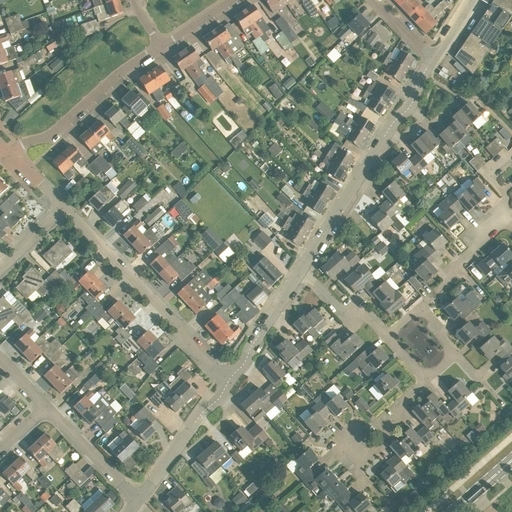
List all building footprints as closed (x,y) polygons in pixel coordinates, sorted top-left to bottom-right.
[(99,22),(123,14),(118,0),(102,6),(100,7),(102,13),(97,15),(99,22)] [(263,0),(274,14),(287,5),(284,0),(263,0)] [(313,18),(319,13),(309,0),(307,0),(303,3),(303,5),(311,17),(313,18)] [(409,16),(423,3),(419,0),(408,0),(400,7),(409,16)] [(511,16),(511,0),(493,0),(455,58),(472,75),(511,16)] [(448,6),(444,1),(443,1),(435,9),(434,9),(417,25),(426,34),(436,24),(432,20),(438,14),(439,15),(448,6)] [(417,25),(434,9),(430,4),(424,10),(420,6),(423,4),(423,3),(409,16),(417,25)] [(253,5),(244,11),(261,37),(265,43),(269,39),(265,33),(270,30),(253,5)] [(251,33),(256,40),(261,37),(244,11),(234,18),(247,36),(251,33)] [(8,27),(21,22),(18,15),(6,20),(8,27)] [(357,37),(369,26),(364,21),(359,15),(337,36),(342,42),(353,32),(357,37)] [(336,17),(327,23),(332,30),(341,24),(336,17)] [(86,37),(100,32),(96,21),(82,25),(86,37)] [(21,22),(8,27),(11,35),(23,30),(21,22)] [(286,36),(291,44),(298,39),(286,22),(279,28),(282,32),(285,36),(286,36)] [(212,32),(230,57),(234,54),(231,50),(242,42),(229,24),(223,28),(222,26),(212,32)] [(217,49),(225,61),(230,57),(212,32),(203,38),(212,52),(217,49)] [(293,46),(291,44),(286,36),(285,36),(282,32),(275,37),(285,52),(293,46)] [(50,42),(55,40),(53,33),(47,35),(50,42)] [(373,48),(381,38),(374,33),(366,43),(373,48)] [(0,50),(3,50),(1,43),(8,40),(6,35),(0,37),(0,50)] [(57,42),(46,48),(49,52),(59,46),(57,42)] [(374,49),(381,53),(383,50),(385,47),(378,42),(374,49)] [(196,63),(200,60),(191,46),(182,53),(199,78),(204,85),(217,100),(218,99),(220,102),(225,98),(222,95),(225,92),(212,77),(207,80),(196,63)] [(0,65),(18,59),(14,47),(4,50),(3,50),(0,50),(0,65)] [(342,56),(335,49),(327,56),(334,64),(342,56)] [(40,51),(32,57),(36,63),(43,58),(42,57),(44,56),(40,51)] [(414,60),(400,52),(395,61),(390,58),(392,55),(387,52),(384,57),(407,72),(414,60)] [(194,81),(199,78),(182,53),(172,59),(181,73),(186,69),(194,81)] [(230,57),(232,61),(238,69),(242,66),(234,54),(230,57)] [(352,61),(346,55),(342,60),(347,66),(352,61)] [(0,88),(0,89),(23,81),(21,76),(20,72),(27,69),(36,63),(32,57),(23,62),(17,65),(19,69),(0,75),(0,88)] [(401,83),(407,72),(384,57),(380,63),(387,67),(389,64),(392,65),(386,74),(401,83)] [(56,73),(65,66),(59,59),(50,67),(56,73)] [(316,63),(312,59),(307,63),(311,68),(316,63)] [(170,82),(166,75),(160,67),(150,74),(160,89),(170,82)] [(366,77),(374,82),(375,83),(376,82),(379,77),(370,71),(366,77)] [(156,94),(163,105),(164,105),(168,102),(167,100),(163,94),(160,89),(150,74),(139,81),(145,90),(149,96),(154,92),(156,94)] [(287,89),(295,82),(291,77),(283,85),(287,89)] [(24,82),(30,80),(29,80),(26,81),(25,80),(23,81),(0,89),(5,102),(8,101),(16,111),(30,98),(24,82)] [(394,93),(380,84),(374,93),(371,91),(373,88),(366,84),(363,90),(387,104),(394,93)] [(210,105),(217,100),(204,85),(197,91),(210,105)] [(283,95),(279,89),(272,94),(277,100),(283,95)] [(371,98),(367,106),(366,108),(380,116),(387,104),(363,90),(360,95),(367,99),(368,96),(371,98)] [(147,108),(150,104),(140,93),(136,97),(131,91),(121,101),(138,117),(139,116),(140,117),(147,111),(146,110),(147,108)] [(167,100),(168,102),(173,98),(168,91),(163,94),(167,100)] [(269,112),(273,109),(267,102),(263,106),(269,112)] [(315,109),(320,113),(325,107),(321,103),(315,109)] [(472,124),(473,123),(480,117),(469,103),(460,111),(472,124)] [(164,105),(163,105),(157,109),(165,122),(172,117),(170,114),(164,105)] [(132,125),(122,114),(115,106),(105,116),(115,127),(120,122),(132,136),(140,128),(135,122),(132,125)] [(465,131),(472,124),(460,111),(452,118),(455,122),(467,135),(468,135),(465,131)] [(338,116),(337,119),(343,123),(347,117),(345,116),(340,113),(340,114),(339,115),(338,116)] [(367,137),(374,126),(360,117),(356,123),(352,120),(347,117),(343,123),(367,137)] [(367,137),(343,123),(337,119),(334,124),(339,127),(335,133),(346,140),(360,149),(367,137)] [(89,130),(100,142),(105,137),(111,143),(115,139),(106,129),(99,121),(89,130)] [(467,135),(455,122),(447,129),(459,142),(464,147),(472,141),(467,135)] [(455,146),(459,142),(447,129),(439,136),(439,137),(443,140),(451,150),(455,154),(459,151),(455,146)] [(95,157),(105,148),(100,142),(89,130),(79,139),(95,157)] [(235,150),(247,137),(242,131),(229,142),(235,150)] [(443,140),(439,137),(435,141),(427,132),(419,139),(431,153),(439,145),(447,154),(451,150),(443,140)] [(498,154),(503,150),(506,147),(497,138),(490,144),(498,154)] [(126,143),(141,159),(146,154),(131,139),(126,143)] [(431,153),(419,139),(411,146),(418,154),(413,159),(423,170),(428,166),(427,165),(435,158),(431,153)] [(276,143),(268,151),(275,158),(283,151),(276,143)] [(493,158),(498,154),(490,144),(485,148),(493,158)] [(83,168),(88,163),(72,146),(62,154),(73,167),(78,163),(83,168)] [(319,159),(320,160),(323,155),(317,150),(313,153),(319,159)] [(326,150),(323,155),(347,170),(354,159),(340,150),(336,156),(326,150)] [(69,171),(73,167),(62,154),(52,163),(68,181),(74,176),(69,171)] [(409,162),(408,162),(401,154),(391,164),(402,177),(409,170),(415,177),(421,172),(423,170),(413,159),(409,162)] [(326,173),(340,181),(347,170),(323,155),(320,160),(319,161),(326,165),(327,162),(332,164),(330,167),(326,173)] [(486,164),(480,157),(478,155),(474,159),(482,168),(486,164)] [(94,162),(102,172),(105,174),(111,169),(101,156),(94,162)] [(126,159),(120,164),(125,169),(131,164),(126,159)] [(477,172),(482,168),(474,159),(469,163),(477,172)] [(94,162),(88,167),(96,177),(102,172),(94,162)] [(227,164),(221,169),(225,174),(231,168),(227,164)] [(81,194),(88,187),(90,185),(84,178),(74,186),(81,194)] [(254,178),(249,183),(254,189),(259,185),(254,178)] [(461,187),(477,205),(485,198),(480,192),(485,188),(476,178),(472,182),(470,181),(468,180),(461,187),(462,187),(461,187)] [(334,192),(320,183),(314,192),(311,190),(313,187),(306,183),(302,188),(327,203),(334,192)] [(405,197),(399,191),(393,183),(382,192),(389,200),(384,204),(395,217),(401,212),(400,212),(405,207),(400,201),(405,197)] [(125,185),(116,194),(122,200),(131,191),(125,185)] [(182,185),(175,189),(182,200),(188,194),(182,185)] [(98,212),(115,196),(105,186),(89,202),(98,212)] [(469,213),(477,205),(461,187),(454,194),(453,193),(448,198),(459,211),(463,207),(469,213)] [(320,214),(327,203),(302,188),(299,194),(306,198),(309,200),(305,206),(320,214)] [(9,226),(12,229),(25,216),(15,205),(20,200),(13,194),(4,203),(0,207),(0,209),(5,214),(0,218),(0,237),(2,239),(6,234),(3,231),(9,226)] [(193,205),(201,198),(197,194),(190,201),(193,205)] [(143,197),(133,207),(138,213),(148,203),(147,202),(143,197)] [(423,197),(418,201),(422,206),(427,201),(423,197)] [(454,215),(459,211),(448,198),(438,207),(443,213),(437,218),(448,230),(459,221),(454,215)] [(181,200),(174,207),(181,215),(177,218),(184,225),(195,215),(181,200)] [(113,228),(131,211),(122,201),(103,217),(113,228)] [(405,227),(395,217),(384,204),(377,210),(379,212),(370,220),(382,234),(392,225),(399,233),(405,227)] [(164,214),(159,208),(145,222),(150,227),(164,214)] [(299,216),(294,225),(290,223),(292,219),(287,216),(286,216),(282,212),(278,216),(283,221),(287,224),(289,225),(292,227),(307,236),(314,225),(299,216)] [(265,213),(262,216),(260,219),(268,228),(274,222),(265,213)] [(132,245),(143,235),(139,231),(143,228),(142,226),(143,225),(139,220),(133,225),(134,226),(123,236),(132,245)] [(292,227),(289,225),(287,224),(283,221),(279,227),(285,230),(289,233),(288,235),(286,239),(300,247),(307,236),(292,227)] [(151,231),(157,226),(156,225),(144,237),(143,235),(132,245),(141,255),(151,246),(151,247),(162,237),(159,234),(156,237),(151,231)] [(446,243),(440,235),(434,229),(424,239),(424,240),(419,244),(434,260),(443,252),(440,248),(446,243)] [(262,232),(254,241),(263,250),(272,241),(262,232)] [(207,243),(213,251),(223,243),(216,235),(207,243)] [(383,242),(382,241),(378,236),(371,242),(375,246),(380,241),(382,243),(383,242)] [(150,265),(160,275),(169,267),(176,260),(170,253),(176,248),(168,240),(154,253),(154,254),(155,253),(159,257),(150,265)] [(225,262),(230,258),(233,254),(223,243),(221,245),(214,252),(224,263),(225,262)] [(383,243),(377,247),(384,255),(389,251),(383,243)] [(429,264),(434,260),(419,244),(417,246),(420,251),(414,256),(421,265),(415,271),(426,283),(435,276),(433,274),(436,272),(429,264)] [(55,269),(64,260),(71,253),(64,245),(60,249),(57,245),(44,257),(55,269)] [(506,262),(511,256),(511,255),(503,245),(483,262),(482,260),(476,265),(486,276),(491,272),(488,268),(495,262),(503,271),(510,266),(506,262)] [(282,276),(275,269),(264,258),(260,253),(256,257),(252,253),(245,260),(253,268),(271,287),(282,276)] [(353,253),(345,260),(339,253),(327,263),(328,264),(321,270),(329,279),(342,268),(347,274),(361,262),(353,253)] [(189,261),(187,263),(182,267),(176,260),(169,267),(160,275),(169,285),(178,277),(182,281),(181,282),(196,268),(189,261)] [(366,291),(376,281),(363,266),(344,282),(354,293),(362,286),(366,291)] [(511,287),(511,268),(510,266),(503,271),(496,277),(505,287),(509,284),(511,287)] [(44,282),(38,277),(31,270),(26,275),(28,278),(17,288),(27,300),(28,299),(33,303),(39,297),(40,299),(41,297),(43,298),(47,294),(50,298),(61,287),(51,276),(44,282)] [(51,276),(61,287),(71,278),(64,271),(60,275),(56,271),(51,276)] [(212,280),(208,276),(203,271),(177,294),(187,304),(202,289),(206,286),(212,280)] [(86,291),(98,280),(89,272),(72,288),(77,292),(82,287),(86,291)] [(396,291),(395,292),(386,282),(390,279),(386,274),(377,282),(376,281),(366,291),(371,295),(372,294),(381,304),(380,306),(382,304),(395,293),(394,292),(396,291)] [(422,287),(415,279),(413,276),(408,281),(417,291),(422,287)] [(89,305),(86,309),(92,316),(102,306),(95,300),(99,296),(106,289),(98,280),(86,291),(90,295),(84,301),(89,305)] [(212,281),(212,280),(206,286),(211,291),(217,285),(216,285),(212,281)] [(235,303),(242,311),(250,320),(260,312),(256,307),(272,293),(265,286),(260,280),(235,303)] [(220,302),(228,295),(233,290),(228,285),(215,296),(220,302)] [(213,299),(208,295),(202,289),(187,304),(196,315),(213,299)] [(405,302),(399,294),(396,291),(394,292),(395,293),(382,304),(380,306),(389,316),(405,302)] [(464,320),(471,313),(482,304),(471,291),(466,296),(466,299),(467,300),(461,305),(457,300),(445,310),(454,321),(460,315),(464,320)] [(231,320),(224,312),(235,303),(228,295),(220,302),(219,302),(223,307),(209,319),(211,321),(205,326),(213,336),(226,325),(231,320)] [(11,306),(10,304),(3,297),(0,299),(0,327),(10,318),(19,328),(32,316),(17,300),(11,306)] [(118,302),(111,309),(107,312),(102,306),(92,316),(99,322),(102,319),(107,323),(110,327),(116,322),(127,311),(118,302)] [(48,315),(42,308),(33,317),(39,323),(48,315)] [(317,333),(327,324),(314,309),(308,315),(305,311),(301,315),(317,333)] [(124,330),(128,326),(136,319),(127,311),(116,322),(121,327),(116,332),(119,335),(115,339),(121,345),(130,336),(124,330)] [(250,320),(242,311),(237,315),(239,317),(245,325),(250,320)] [(319,335),(317,333),(301,315),(297,318),(299,320),(293,325),(302,336),(307,331),(315,339),(319,335)] [(81,320),(78,323),(77,321),(71,326),(76,331),(84,323),(81,320)] [(479,343),(491,332),(482,322),(475,329),(469,322),(455,334),(465,346),(474,338),(479,343)] [(231,331),(226,325),(213,336),(221,345),(228,340),(229,342),(241,331),(236,327),(231,331)] [(23,355),(34,344),(30,339),(35,334),(31,329),(14,346),(23,355)] [(147,331),(136,342),(130,336),(121,345),(127,351),(131,348),(135,353),(141,348),(145,351),(156,341),(147,331)] [(327,344),(337,336),(333,331),(323,340),(327,344)] [(344,362),(363,345),(354,334),(343,343),(340,339),(330,347),(338,357),(339,356),(344,362)] [(90,343),(93,339),(89,335),(85,340),(90,343)] [(48,360),(62,346),(56,339),(50,345),(42,336),(34,344),(23,355),(31,363),(42,353),(48,360)] [(501,360),(511,350),(511,347),(504,338),(499,343),(494,337),(480,348),(485,355),(484,355),(489,361),(496,355),(501,360)] [(294,349),(293,347),(286,340),(277,348),(281,353),(279,355),(288,364),(296,358),(300,363),(308,356),(298,345),(294,349)] [(298,345),(308,356),(313,351),(303,340),(298,345)] [(153,360),(157,356),(165,349),(156,341),(145,351),(149,355),(142,362),(146,367),(143,369),(150,376),(154,371),(160,366),(153,360)] [(44,376),(53,386),(64,374),(60,370),(70,360),(60,350),(63,347),(62,346),(48,360),(54,366),(44,376)] [(355,360),(355,361),(362,370),(361,370),(367,377),(370,377),(377,371),(376,370),(388,359),(378,348),(372,354),(367,349),(355,360)] [(509,379),(510,379),(511,377),(511,350),(501,360),(505,364),(500,368),(505,374),(503,376),(507,381),(509,379)] [(87,360),(92,355),(89,352),(83,357),(87,360)] [(266,376),(272,384),(268,388),(283,404),(288,400),(277,388),(286,380),(284,378),(286,376),(272,361),(262,370),(267,375),(266,376)] [(103,365),(101,362),(95,367),(98,370),(103,365)] [(353,372),(348,367),(343,371),(348,376),(353,372)] [(78,378),(77,377),(69,369),(64,374),(53,386),(61,394),(78,378)] [(169,386),(185,403),(196,393),(186,383),(192,377),(183,369),(177,375),(179,377),(169,386)] [(94,385),(95,386),(103,379),(98,373),(90,380),(94,385)] [(374,386),(377,389),(383,397),(399,384),(394,379),(392,381),(387,375),(374,386)] [(94,385),(90,380),(84,386),(88,391),(94,385)] [(465,399),(470,395),(459,382),(448,392),(455,400),(450,404),(461,417),(462,417),(460,415),(471,405),(465,399)] [(301,387),(312,400),(315,398),(304,385),(301,387)] [(185,403),(169,386),(160,396),(157,393),(150,399),(159,409),(165,403),(175,413),(185,403)] [(471,392),(472,393),(478,400),(482,396),(482,393),(477,387),(471,392)] [(284,406),(283,404),(268,388),(263,392),(260,389),(250,398),(265,415),(270,411),(265,405),(270,401),(279,411),(284,406)] [(349,388),(342,394),(348,400),(354,395),(349,388)] [(130,390),(125,395),(130,400),(135,395),(130,390)] [(82,416),(94,406),(89,401),(94,395),(91,391),(74,408),(82,416)] [(347,408),(337,396),(331,401),(324,392),(314,402),(316,404),(326,416),(331,412),(336,417),(347,408)] [(446,408),(439,401),(433,393),(426,399),(428,402),(425,405),(436,419),(441,414),(444,417),(449,413),(454,419),(456,418),(458,420),(461,417),(450,404),(446,408)] [(9,398),(8,398),(6,396),(0,401),(0,420),(1,421),(11,412),(10,411),(15,406),(9,399),(9,398)] [(101,428),(112,418),(120,411),(114,405),(111,407),(102,398),(94,406),(82,416),(83,417),(82,419),(85,422),(87,422),(91,425),(95,421),(101,428)] [(256,424),(265,415),(250,398),(240,406),(256,424)] [(360,399),(355,403),(364,414),(369,409),(360,399)] [(322,420),(326,416),(316,404),(309,411),(313,415),(304,423),(316,436),(327,426),(322,420)] [(431,423),(436,419),(425,405),(421,409),(418,406),(411,412),(425,427),(420,431),(430,443),(431,443),(429,442),(435,437),(429,431),(434,426),(431,423)] [(15,407),(11,411),(15,416),(20,412),(15,407)] [(156,420),(149,413),(144,407),(134,417),(141,425),(135,431),(145,442),(156,431),(151,425),(156,420)] [(118,423),(112,418),(101,428),(107,434),(114,427),(118,423)] [(480,436),(486,430),(480,423),(474,429),(480,436)] [(252,430),(263,443),(269,438),(257,425),(252,430)] [(252,430),(247,434),(241,428),(231,437),(234,441),(233,442),(242,452),(247,447),(252,453),(263,443),(252,430)] [(416,435),(410,429),(404,434),(406,437),(402,441),(414,455),(420,450),(417,446),(422,442),(426,447),(430,443),(420,431),(416,435)] [(118,436),(123,442),(112,452),(117,458),(119,460),(117,461),(128,472),(136,464),(129,457),(134,452),(132,450),(136,446),(123,431),(118,436)] [(472,431),(466,436),(472,444),(479,438),(475,433),(472,431)] [(303,440),(298,433),(291,439),(296,445),(303,440)] [(61,460),(60,458),(64,454),(46,434),(36,443),(47,454),(48,454),(57,464),(61,460)] [(273,444),(269,438),(265,442),(269,447),(273,444)] [(414,455),(402,441),(399,444),(396,441),(389,447),(396,455),(392,459),(408,479),(409,479),(410,481),(415,477),(406,466),(411,462),(409,459),(414,455)] [(231,459),(223,450),(216,442),(206,451),(221,468),(231,459)] [(43,459),(47,454),(36,443),(28,451),(44,468),(48,465),(43,459)] [(303,482),(315,472),(311,467),(317,462),(314,458),(315,457),(309,450),(295,462),(300,468),(295,473),(303,482)] [(196,459),(211,476),(221,468),(206,451),(196,459)] [(231,456),(239,465),(244,461),(236,451),(231,456)] [(26,474),(33,481),(38,477),(27,465),(20,458),(11,467),(22,478),(26,474)] [(404,483),(408,479),(392,459),(382,468),(386,471),(380,476),(396,493),(406,485),(404,483)] [(449,466),(445,462),(439,468),(443,471),(449,466)] [(64,472),(70,479),(72,477),(80,470),(73,464),(64,472)] [(17,482),(22,478),(11,467),(2,475),(19,492),(23,488),(17,482)] [(80,470),(72,477),(81,486),(96,471),(91,467),(84,474),(80,470)] [(317,497),(336,480),(331,474),(329,475),(325,471),(319,476),(315,472),(303,482),(311,492),(312,491),(317,497)] [(39,479),(38,481),(47,490),(53,485),(44,475),(39,479)] [(434,480),(430,475),(423,480),(427,486),(434,480)] [(208,476),(203,480),(211,489),(216,485),(209,477),(208,476)] [(338,505),(350,495),(342,485),(341,486),(340,484),(338,485),(335,482),(336,480),(317,497),(321,502),(327,497),(333,503),(335,501),(338,505)] [(73,482),(67,486),(70,491),(76,488),(73,482)] [(250,486),(255,491),(260,487),(255,482),(250,486)] [(7,503),(11,499),(0,486),(0,498),(2,497),(7,503)] [(187,511),(193,507),(183,495),(177,488),(168,495),(170,499),(166,503),(173,511),(187,511)] [(89,499),(102,511),(107,511),(114,505),(99,489),(89,499)] [(113,501),(116,498),(117,497),(111,491),(106,496),(112,502),(112,501),(113,501)] [(413,499),(418,494),(415,491),(410,495),(413,499)] [(47,492),(41,497),(45,502),(51,497),(47,492)] [(34,511),(37,510),(22,493),(17,497),(30,511),(34,511)] [(238,509),(248,501),(241,493),(231,501),(238,509)] [(363,511),(366,510),(367,511),(377,511),(361,494),(355,500),(350,495),(338,505),(339,505),(334,509),(335,511),(338,511),(342,509),(344,511),(353,511),(354,511),(363,511)] [(54,505),(60,499),(56,495),(50,501),(54,505)] [(275,496),(269,501),(273,507),(279,502),(275,496)] [(102,511),(89,499),(81,507),(74,499),(70,503),(77,511),(78,511),(83,508),(85,511),(83,511),(102,511)] [(249,501),(236,511),(247,511),(254,506),(249,501)] [(69,511),(77,511),(70,503),(65,507),(69,511)]
